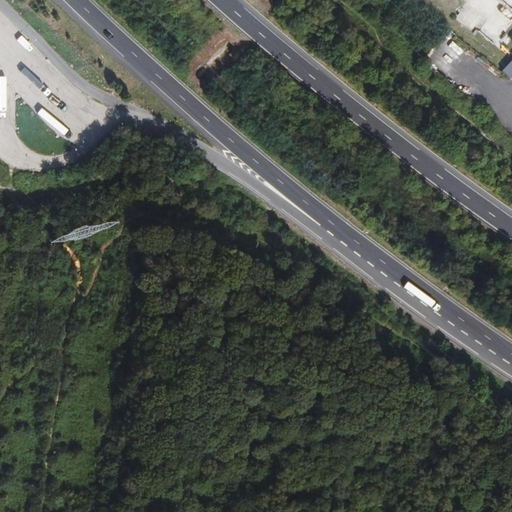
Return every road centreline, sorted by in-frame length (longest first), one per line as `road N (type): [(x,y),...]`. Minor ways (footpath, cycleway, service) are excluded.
road 1 (trunk): [(511,231),(218,0)]
road 2 (track): [(264,0),(207,80),(120,174),(64,195),(23,195),(0,185)]
road 3 (trunk): [(75,0),(327,223)]
road 4 (track): [(511,159),(324,0)]
road 5 (trunk): [(126,112),(229,167),(315,228),(327,223)]
road 6 (trunk): [(327,223),(511,356)]
